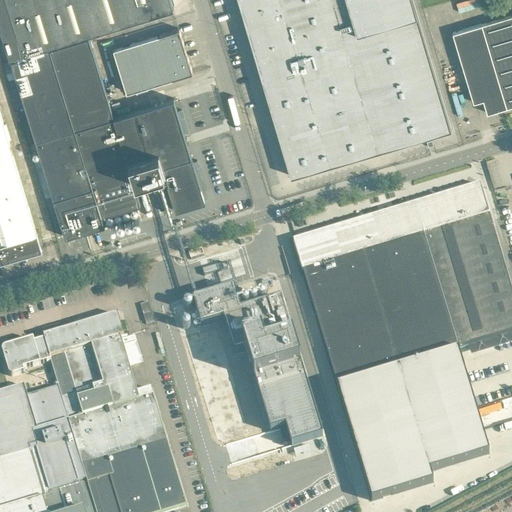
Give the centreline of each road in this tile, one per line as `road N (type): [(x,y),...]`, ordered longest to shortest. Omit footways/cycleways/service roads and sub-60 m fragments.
road 1 (unclassified): [(0,296),(261,217)]
road 2 (unknown): [(125,258),(203,511)]
road 3 (unclassified): [(261,217),(511,143)]
road 4 (unclassified): [(261,217),(198,0)]
road 5 (unknown): [(341,412),(280,212)]
road 6 (unknown): [(511,354),(341,412)]
road 7 (unknown): [(511,441),(386,511)]
road 8 (unknown): [(133,287),(0,330)]
